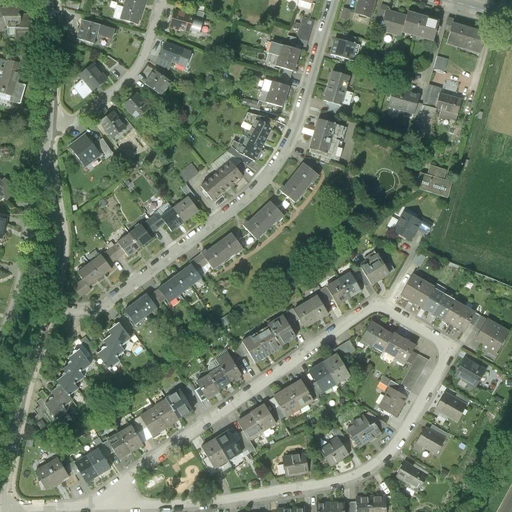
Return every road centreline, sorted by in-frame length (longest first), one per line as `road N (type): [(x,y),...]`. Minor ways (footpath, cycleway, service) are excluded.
road 1 (residential): [(91,506),(278,491),(335,482),(372,465),(402,436),(447,357),(445,343),(374,303),(140,468)]
road 2 (residential): [(331,0),(296,122),(251,192),(105,304),(51,308)]
road 3 (residential): [(51,308),(24,384),(7,510)]
road 4 (residential): [(49,163),(41,164),(35,184),(18,287),(0,335)]
road 5 (residential): [(160,0),(131,75),(75,120),(51,123)]
road 6 (residential): [(49,163),(61,242),(51,308)]
road 7 (residential): [(50,0),(51,123)]
